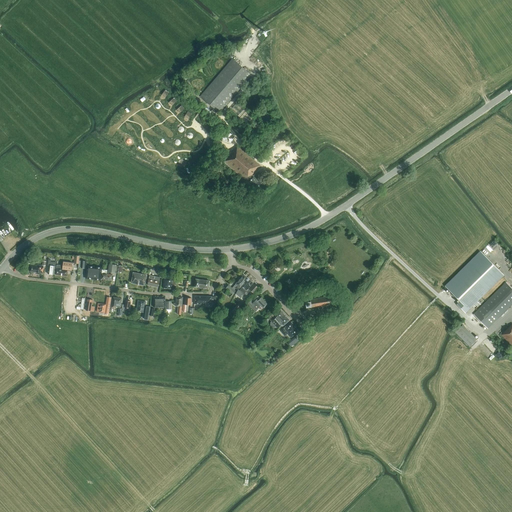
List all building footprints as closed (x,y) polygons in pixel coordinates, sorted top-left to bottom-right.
[(219,113),(251,75),(232,59),(200,96),(219,113)] [(237,117),(242,113),(237,107),(232,111),(237,117)] [(261,166),(238,146),(234,151),(234,150),(224,162),(245,180),(245,179),(257,188),(261,183),(254,177),(254,176),(253,175),(261,166)] [(481,252),(446,286),(460,301),(457,304),(465,312),(503,274),(481,252)] [(55,266),(55,262),(50,261),(50,259),(46,259),(46,265),(49,265),(48,274),(54,274),(55,266)] [(42,265),(35,264),(31,263),(30,272),(43,273),(44,265),(45,265),(46,261),(43,261),(42,265)] [(72,271),(72,263),(63,262),(63,265),(57,264),(56,275),(67,276),(68,270),(72,271)] [(119,265),(109,264),(108,272),(118,273),(119,265)] [(87,272),(86,277),(101,279),(101,273),(101,269),(99,268),(87,267),(87,272)] [(102,269),(102,273),(101,279),(111,280),(112,274),(107,274),(107,270),(102,269)] [(145,285),(147,275),(133,272),(131,283),(137,284),(139,284),(145,285)] [(150,275),(148,285),(158,287),(160,277),(150,275)] [(234,290),(236,287),(238,286),(240,287),(248,278),(244,275),(234,285),(232,288),(229,285),(226,288),(232,294),(235,291),(234,290)] [(176,279),(175,279),(172,278),(164,278),(163,288),(172,288),(172,286),(176,286),(176,279)] [(238,286),(236,287),(238,289),(244,294),(246,291),(248,293),(251,290),(254,293),(259,288),(254,283),(253,283),(248,278),(240,287),(238,286)] [(208,289),(209,281),(196,279),(195,287),(208,289)] [(474,314),(483,324),(488,329),(511,304),(511,288),(506,282),(474,314)] [(236,294),(242,299),(244,295),(239,291),(236,294)] [(211,296),(195,296),(195,304),(211,304),(211,303),(214,303),(215,297),(214,296),(211,296)] [(99,312),(105,313),(109,313),(110,302),(111,298),(107,297),(106,302),(106,304),(100,303),(98,303),(97,311),(99,312)] [(121,304),(122,298),(113,297),(112,307),(114,307),(115,303),(120,304),(119,308),(118,315),(122,315),(123,309),(123,304),(121,304)] [(165,307),(165,297),(154,297),(154,307),(165,307)] [(191,298),(185,297),(184,304),(183,304),(183,312),(186,312),(186,307),(186,305),(190,305),(190,308),(189,314),(193,314),(193,308),(194,308),(194,304),(191,304),(191,298)] [(247,304),(255,311),(259,308),(258,307),(261,305),(263,307),(267,304),(261,297),(259,300),(258,298),(254,302),(252,299),(247,304)] [(326,297),(310,299),(310,301),(306,302),(306,307),(311,306),(311,308),(327,305),(328,305),(329,305),(329,304),(330,304),(330,303),(331,302),(331,301),(331,300),(331,299),(330,299),(330,298),(329,298),(329,297),(328,297),(327,297),(326,297)] [(91,311),(93,311),(94,307),(91,307),(93,300),(88,299),(86,310),(85,314),(90,314),(90,311),(91,311)] [(145,306),(146,302),(138,301),(137,311),(145,312),(144,319),(148,319),(150,306),(146,306),(146,307),(145,306)] [(289,320),(281,310),(279,311),(278,310),(268,318),(271,321),(270,322),(270,325),(272,327),(275,327),(276,326),(278,328),(283,324),(284,325),(289,320)] [(299,331),(293,324),(291,322),(284,328),(281,330),(285,336),(288,333),(291,337),(299,331)] [(511,324),(510,326),(507,322),(502,327),(505,331),(501,335),(511,345),(511,324)] [(470,347),(477,339),(462,325),(455,332),(470,347)]
